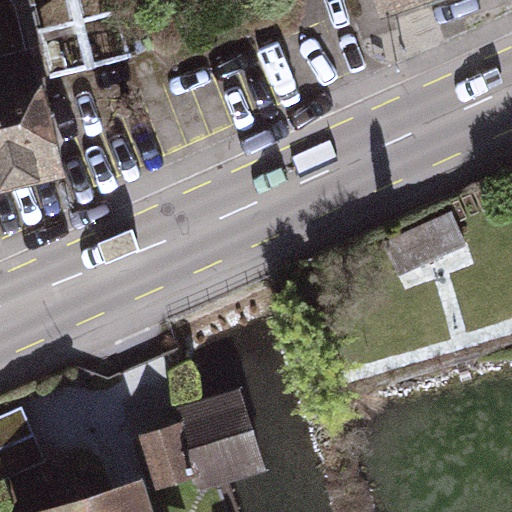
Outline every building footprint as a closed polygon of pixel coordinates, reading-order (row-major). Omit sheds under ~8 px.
[(0,0),(0,173),(5,194),(83,173),(36,0),(0,0)] [(389,0),(398,23),(465,0),(389,0)] [(408,277),(473,255),(461,220),(396,241),(408,277)] [(175,419),(132,435),(151,482),(192,465),(201,490),(259,468),(227,388),(171,410),(175,419)] [(14,407),(0,413),(0,476),(40,456),(14,407)] [(153,511),(141,470),(14,508),(15,511),(153,511)]
